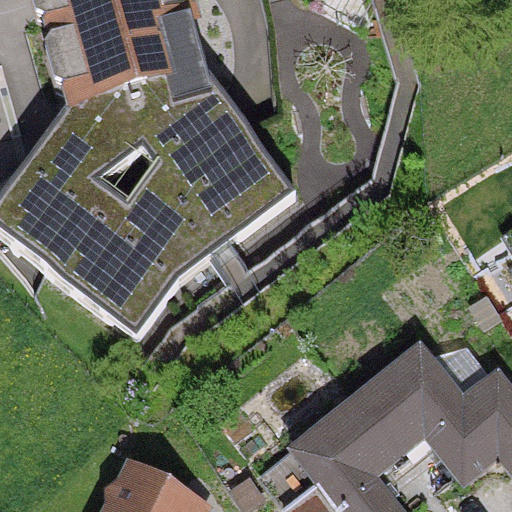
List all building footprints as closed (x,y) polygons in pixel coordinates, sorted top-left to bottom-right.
[(34,0),(36,7),(40,8),(46,35),(45,38),(54,72),(64,77),(69,104),(0,195),(0,227),(140,339),(180,277),(296,192),(208,69),(195,17),(201,17),(195,0),(34,0)] [(422,340),(285,446),(315,484),(282,510),(283,511),(406,511),(377,473),(425,436),(464,488),(500,460),(511,475),(511,381),(501,367),(490,375),(465,395),(435,357),(422,340)] [(468,349),(435,357),(465,395),(490,375),(468,349)] [(211,511),(217,501),(129,457),(100,511),(211,511)] [(250,477),(228,492),(242,511),(248,511),(266,499),(250,477)]
